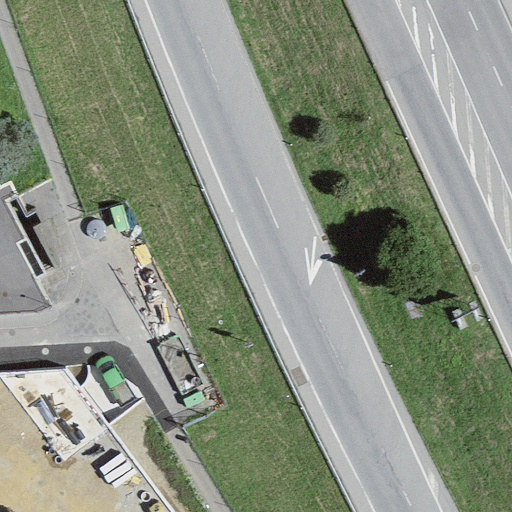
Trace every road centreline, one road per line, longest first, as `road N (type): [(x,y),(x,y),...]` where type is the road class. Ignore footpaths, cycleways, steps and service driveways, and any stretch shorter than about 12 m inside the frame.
road 1 (trunk): [(176,0),(399,511)]
road 2 (secondary): [(364,0),(511,303)]
road 3 (secondary): [(511,117),(458,0)]
road 4 (unknown): [(0,319),(113,279)]
